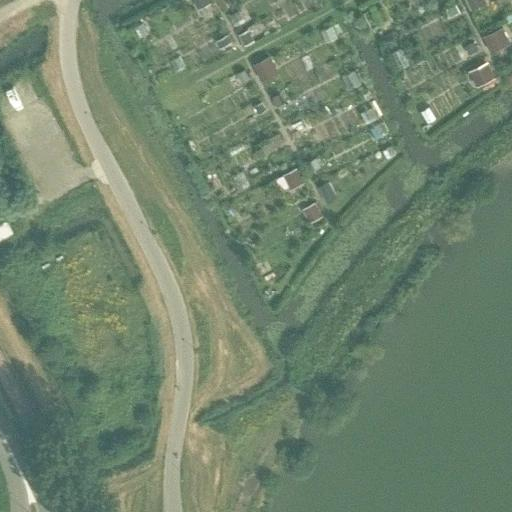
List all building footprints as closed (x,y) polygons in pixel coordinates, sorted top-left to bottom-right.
[(192,0),(197,10),(210,3),(208,0),(192,0)] [(464,0),(470,10),(485,3),(483,0),(464,0)] [(235,25),(244,21),(239,11),(230,15),(235,25)] [(325,43),(336,38),(331,26),(320,30),(325,43)] [(489,51),(508,42),(500,26),(482,36),(489,51)] [(243,46),(253,40),(248,29),(237,35),(243,46)] [(261,80),(277,71),(269,55),(252,64),(261,80)] [(475,86),(494,76),(486,61),(468,71),(475,86)] [(241,83),(250,78),(245,69),(236,73),(241,83)] [(349,90),(362,83),(354,69),(342,76),(349,90)] [(276,106),(285,102),(281,92),(272,97),(276,106)] [(366,124),(376,119),(371,108),(361,113),(366,124)] [(375,139),(385,134),(380,123),(370,128),(375,139)] [(274,147),(283,143),(278,133),(269,138),(274,147)] [(310,171),(320,166),(316,158),(306,163),(310,171)] [(290,189),(304,182),(296,167),(282,174),(290,189)] [(327,204),(338,198),(329,181),(318,186),(327,204)] [(308,223),(322,217),(314,201),(301,208),(308,223)] [(5,220),(0,222),(0,240),(12,233),(5,220)]
